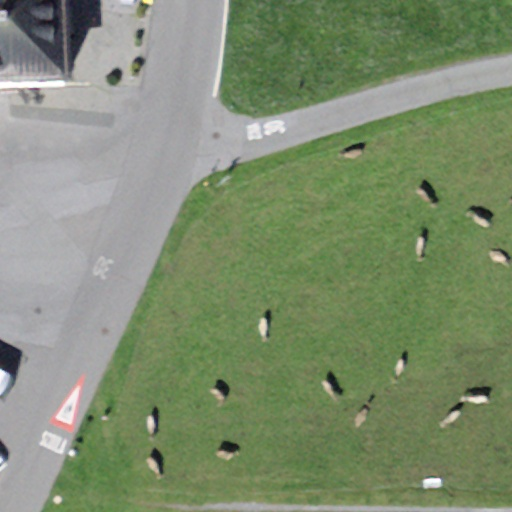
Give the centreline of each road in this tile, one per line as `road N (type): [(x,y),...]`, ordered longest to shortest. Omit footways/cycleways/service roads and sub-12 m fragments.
road 1 (tertiary): [(163,138),(57,424),(12,511)]
road 2 (unclassified): [(163,138),(218,143),(511,71)]
road 3 (tertiary): [(185,0),(163,138)]
